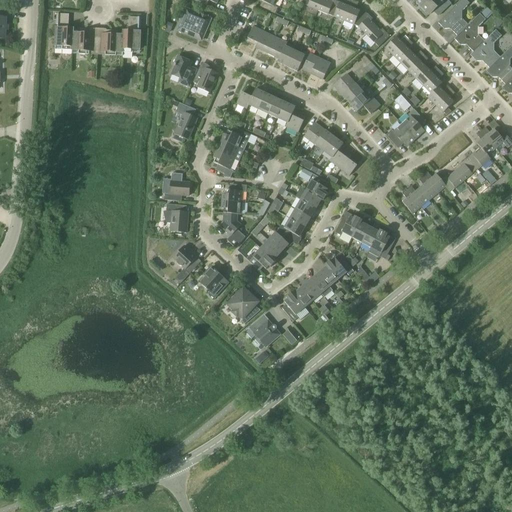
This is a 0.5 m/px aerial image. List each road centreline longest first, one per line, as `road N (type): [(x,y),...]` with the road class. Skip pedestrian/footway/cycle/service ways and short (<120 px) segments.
road 1 (tertiary): [(174,468),(230,433),(432,267)]
road 2 (residential): [(268,293),(201,232),(196,166),(233,60)]
road 3 (tertiary): [(0,262),(18,211),(32,0)]
road 4 (residential): [(388,172),(334,107),(233,60)]
road 5 (residential): [(377,203),(342,195),(306,265),(268,293)]
road 6 (residential): [(493,98),(396,0)]
road 7 (tertiary): [(43,511),(174,468)]
road 8 (residential): [(493,98),(430,154),(388,172)]
